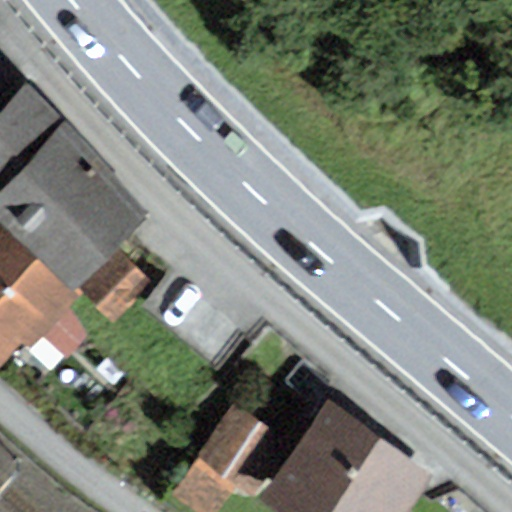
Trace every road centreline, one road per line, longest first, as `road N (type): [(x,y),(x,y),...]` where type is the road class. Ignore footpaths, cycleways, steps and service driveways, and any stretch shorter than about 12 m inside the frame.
road 1 (primary): [(511,419),(338,271),(133,71),(76,0)]
road 2 (residential): [(0,397),(138,511)]
